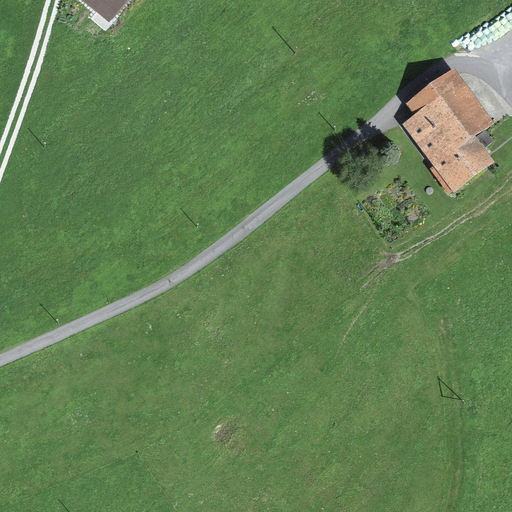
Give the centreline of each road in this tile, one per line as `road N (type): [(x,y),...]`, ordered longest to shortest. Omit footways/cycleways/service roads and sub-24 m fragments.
road 1 (track): [(0,358),(202,261),(409,94),(511,33)]
road 2 (track): [(0,163),(56,0)]
